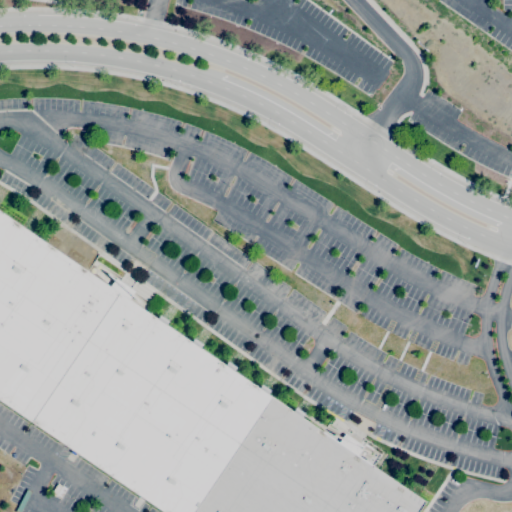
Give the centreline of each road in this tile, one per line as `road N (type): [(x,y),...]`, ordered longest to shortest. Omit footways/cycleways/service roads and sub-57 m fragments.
road 1 (secondary): [(365,137),(288,89),(181,44),(88,27),(0,26)]
road 2 (secondary): [(0,52),(123,58),(220,86)]
road 3 (secondary): [(350,159),(430,210),(511,248)]
road 4 (secondary): [(511,220),(365,137)]
road 5 (secondary): [(220,86),(350,159)]
